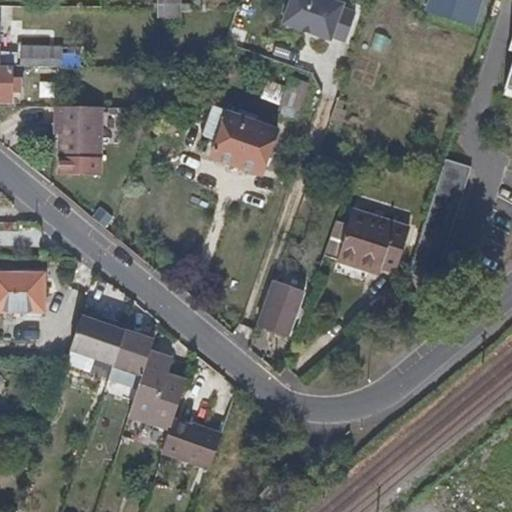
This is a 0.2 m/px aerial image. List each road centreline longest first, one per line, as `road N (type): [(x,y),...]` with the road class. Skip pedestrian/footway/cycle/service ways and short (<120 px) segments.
road 1 (unclassified): [(0,164),(283,400),(321,417),(388,409),(511,309)]
road 2 (residential): [(511,2),(469,141)]
